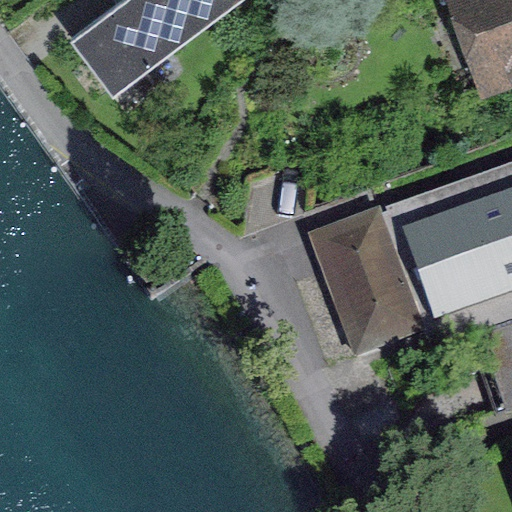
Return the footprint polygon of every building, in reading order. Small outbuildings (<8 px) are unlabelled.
[(234,0),(117,0),(69,36),(111,92),(234,0)] [(511,0),(465,0),(492,73),(511,65),(511,0)] [(511,164),(379,214),(422,330),(431,356),(477,339),(511,326),(511,164)] [(422,330),(379,214),(312,238),(355,355),(422,330)] [(511,326),(477,339),(487,366),(478,369),(495,418),(511,411),(511,326)]
